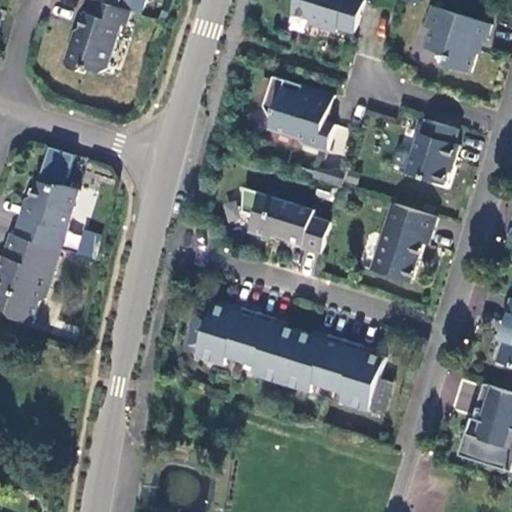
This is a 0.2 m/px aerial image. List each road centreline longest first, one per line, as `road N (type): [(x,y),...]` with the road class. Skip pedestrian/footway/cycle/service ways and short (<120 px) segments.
road 1 (residential): [(93,511),(169,161)]
road 2 (residential): [(447,333),(190,254)]
road 3 (residential): [(507,127),(447,333)]
road 4 (residential): [(447,333),(392,511)]
road 5 (residential): [(2,110),(169,161)]
road 6 (residential): [(169,161),(215,0)]
road 7 (residential): [(507,127),(360,80)]
